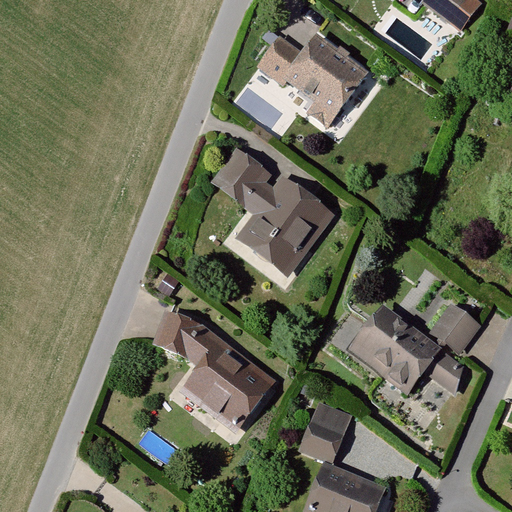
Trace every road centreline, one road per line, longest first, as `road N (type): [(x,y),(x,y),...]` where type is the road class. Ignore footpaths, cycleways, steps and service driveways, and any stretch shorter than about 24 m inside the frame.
road 1 (residential): [(238,0),(40,511)]
road 2 (residential): [(441,511),(511,347)]
